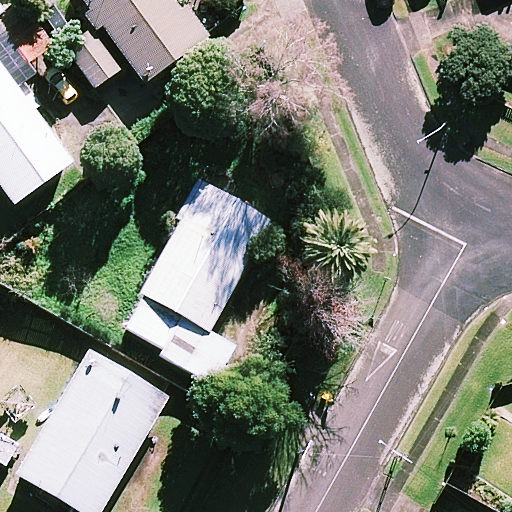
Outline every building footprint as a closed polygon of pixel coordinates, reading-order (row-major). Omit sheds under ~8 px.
[(199,39),(167,0),(75,0),(83,10),(52,34),(94,88),(124,65),(140,85),(199,39)] [(0,16),(0,197),(7,208),(66,164),(29,115),(38,109),(20,85),(35,74),(30,68),(49,53),(14,6),(0,16)] [(164,123),(137,88),(103,114),(130,149),(164,123)] [(264,221),(194,185),(118,331),(156,351),(152,357),(210,387),(231,347),(206,334),(264,221)] [(96,511),(163,399),(84,353),(11,478),(69,511),(96,511)]
